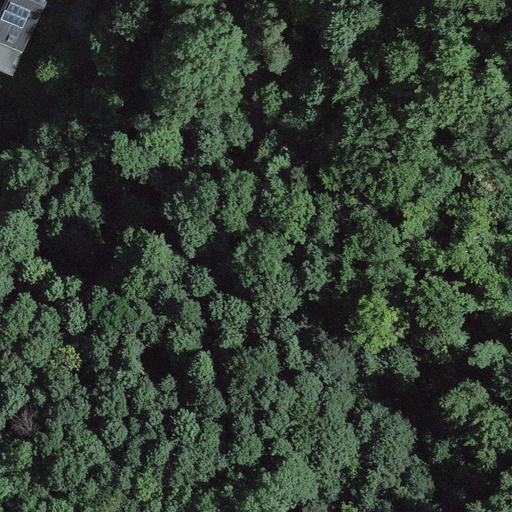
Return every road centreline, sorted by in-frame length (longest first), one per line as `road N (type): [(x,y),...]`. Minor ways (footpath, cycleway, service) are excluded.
road 1 (track): [(236,0),(235,56),(278,258),(389,407),(445,511)]
road 2 (track): [(485,0),(471,80),(500,215),(511,230)]
road 3 (unknown): [(0,263),(99,65)]
